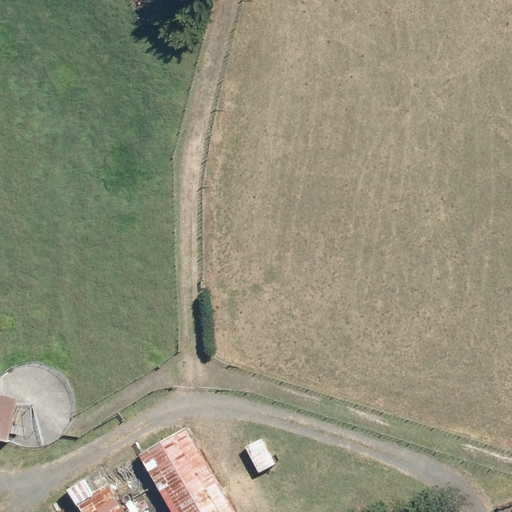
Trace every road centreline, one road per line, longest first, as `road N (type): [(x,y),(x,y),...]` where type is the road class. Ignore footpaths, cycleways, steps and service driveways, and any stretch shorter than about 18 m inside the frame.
road 1 (track): [(469,511),(444,478),(327,434),(200,413),(66,467),(16,511)]
road 2 (track): [(227,0),(206,89),(188,267),(200,413)]
